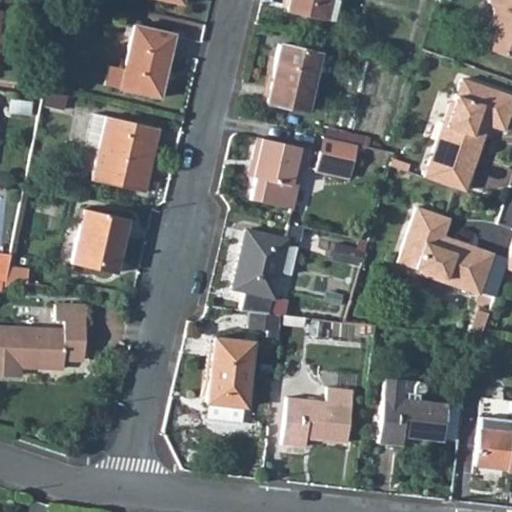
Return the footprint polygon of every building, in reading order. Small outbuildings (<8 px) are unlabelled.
[(287,0),(285,10),(322,18),(326,0),(287,0)] [(511,0),(487,0),(493,11),(481,47),(511,57),(511,0)] [(108,64),(103,84),(158,97),(172,34),(132,25),(123,68),(108,64)] [(278,44),(265,102),(306,111),(319,53),(278,44)] [(502,130),(511,101),(511,95),(460,78),(452,102),(438,141),(434,140),(428,160),(469,174),(481,137),(476,135),(480,122),(486,124),(502,130)] [(448,100),(434,140),(438,141),(452,102),(448,100)] [(92,113),(84,144),(98,148),(106,116),(92,113)] [(157,128),(106,116),(98,148),(91,180),(143,192),(157,128)] [(486,124),(480,122),(476,135),(481,137),(486,124)] [(357,144),(323,136),(320,151),(354,160),(357,144)] [(310,149),(258,137),(253,159),(257,160),(253,176),(256,177),(251,199),(291,208),(296,185),(290,183),(294,165),(305,167),(310,149)] [(354,160),(320,151),(315,170),(349,178),(354,160)] [(492,253),(442,235),(448,218),(414,206),(395,261),(418,269),(437,276),(436,280),(477,294),(492,253)] [(113,272),(125,217),(81,208),(69,263),(113,272)] [(244,290),(239,309),(248,310),(279,313),(282,299),(271,296),(277,272),(288,274),(299,226),(286,223),(282,237),(244,229),(230,287),(244,290)] [(511,270),(511,239),(503,267),(511,270)] [(357,240),(355,248),(333,243),(330,258),(359,264),(366,242),(357,240)] [(0,252),(0,279),(4,280),(6,266),(9,253),(0,252)] [(25,282),(27,269),(6,266),(4,280),(25,283),(25,282)] [(436,280),(437,276),(418,269),(416,273),(436,280)] [(61,329),(0,326),(0,374),(12,375),(12,365),(61,367),(62,357),(82,358),(85,305),(54,304),(53,319),(62,320),(61,329)] [(277,330),(279,313),(248,310),(247,327),(277,330)] [(468,333),(479,334),(486,315),(476,311),(468,333)] [(243,406),(251,341),(211,336),(204,402),(206,402),(204,418),(240,422),(242,406),(243,406)] [(444,402),(411,398),(412,392),(418,393),(420,392),(422,391),(423,388),(423,385),(423,383),(422,382),(420,381),(416,380),(414,381),(412,384),(411,386),(401,384),(401,378),(382,376),(376,441),(399,443),(400,435),(441,439),(444,402)] [(303,446),(304,437),(345,442),(351,390),(325,387),(323,402),(285,397),(279,443),(303,446)] [(511,428),(509,428),(511,419),(511,407),(511,400),(480,396),(478,415),(471,473),(504,477),(505,470),(511,470),(511,428)]
